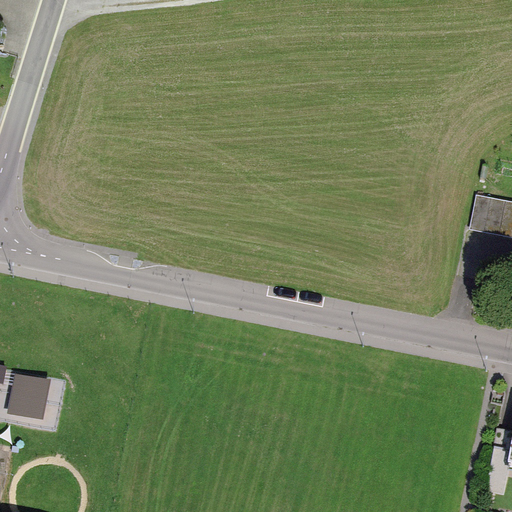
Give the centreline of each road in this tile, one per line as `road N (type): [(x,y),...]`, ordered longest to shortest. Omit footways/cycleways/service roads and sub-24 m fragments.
road 1 (residential): [(511,350),(0,248)]
road 2 (residential): [(0,177),(54,0)]
